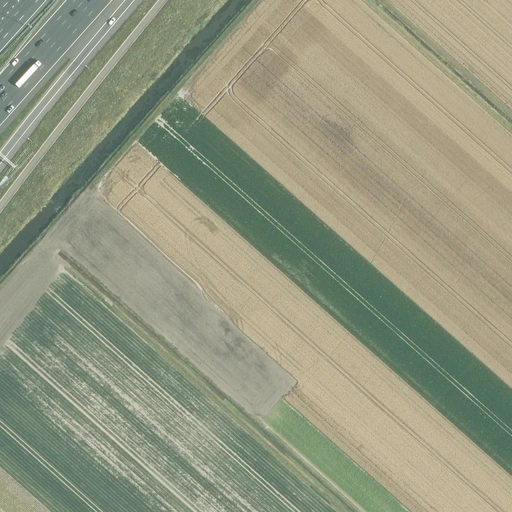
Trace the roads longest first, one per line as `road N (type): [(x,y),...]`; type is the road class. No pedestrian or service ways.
road 1 (motorway): [(0,160),(130,0)]
road 2 (motorway): [(0,99),(88,0)]
